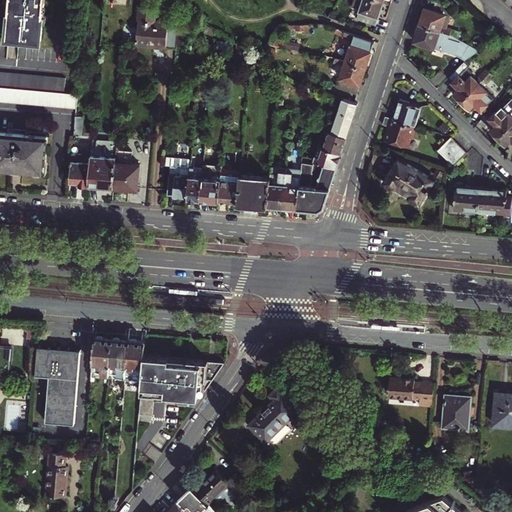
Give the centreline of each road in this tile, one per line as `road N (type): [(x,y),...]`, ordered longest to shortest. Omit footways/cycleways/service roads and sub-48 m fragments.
road 1 (tertiary): [(333,233),(0,205)]
road 2 (primary): [(306,271),(0,245)]
road 3 (primary): [(0,261),(296,285)]
road 4 (tertiary): [(0,301),(266,326)]
road 5 (tertiary): [(266,326),(511,345)]
road 6 (residential): [(134,511),(266,326)]
road 7 (primary): [(296,285),(511,305)]
road 8 (primary): [(511,290),(306,271)]
road 9 (tertiary): [(333,233),(391,51)]
road 10 (tertiary): [(511,249),(333,233)]
road 11 (unknown): [(155,217),(174,48)]
road 12 (residential): [(391,51),(511,169)]
